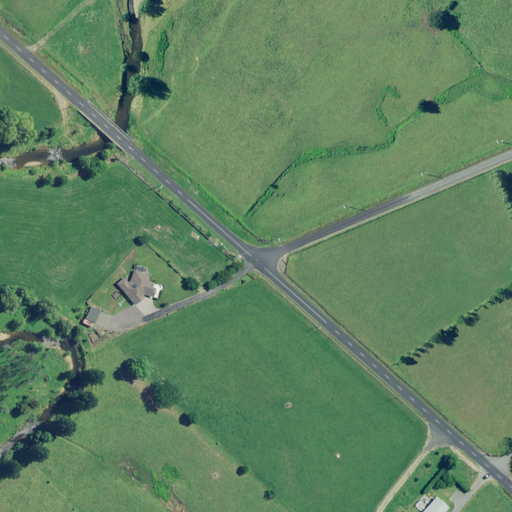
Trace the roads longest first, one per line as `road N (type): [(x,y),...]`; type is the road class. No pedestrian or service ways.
road 1 (unclassified): [(0,32),(258,262)]
road 2 (unclassified): [(258,262),(511,488)]
road 3 (unclassified): [(511,151),(258,262)]
